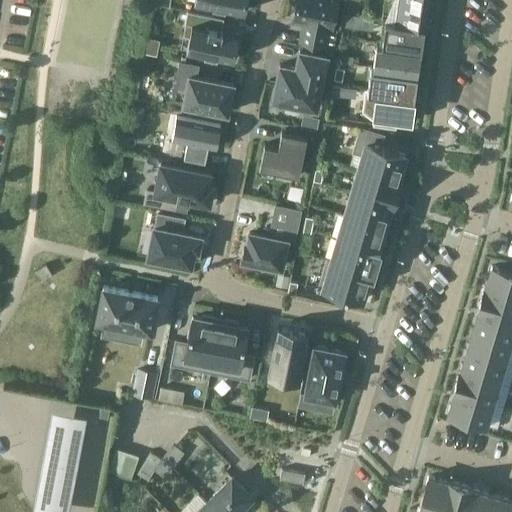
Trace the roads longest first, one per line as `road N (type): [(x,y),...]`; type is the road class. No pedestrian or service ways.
road 1 (residential): [(387,324),(210,285),(272,0)]
road 2 (residential): [(407,449),(477,215)]
road 3 (residential): [(387,324),(330,511)]
road 4 (residential): [(482,185),(509,0)]
road 5 (residential): [(457,0),(432,174)]
road 6 (residential): [(432,174),(387,324)]
